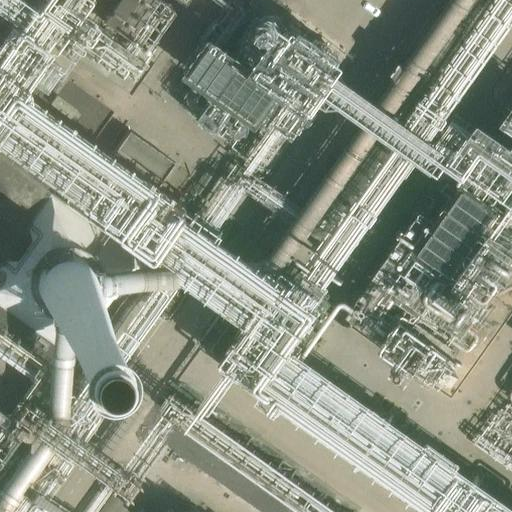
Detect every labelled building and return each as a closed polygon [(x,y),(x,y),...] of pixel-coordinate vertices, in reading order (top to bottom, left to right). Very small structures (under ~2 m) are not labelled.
[(115,0),(103,18),(131,37),(156,0),(115,0)] [(462,62),(470,68),(482,66),(481,56),(490,55),(499,42),(498,33),(502,32),(511,18),(511,0),(494,0),(495,4),(477,7),(475,0),(456,0),(429,39),(439,46),(449,44),(467,18),(477,16),(496,29),(489,39),(482,35),(472,36),(473,46),(462,62)] [(115,139),(89,175),(130,204),(156,168),(115,139)] [(8,253),(0,262),(0,298),(87,361),(112,328),(119,318),(125,309),(154,269),(50,194),(21,234),(15,243),(8,253)] [(401,253),(439,283),(484,228),(446,197),(401,253)] [(275,472),(279,466),(208,414),(194,433),(216,449),(225,437),(275,472)] [(309,511),(340,511),(313,496),(309,511)]
